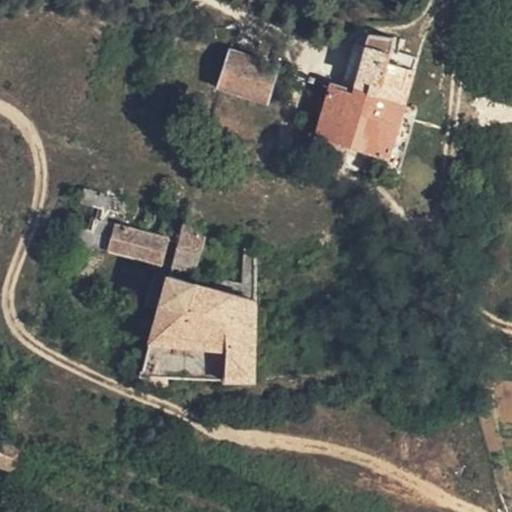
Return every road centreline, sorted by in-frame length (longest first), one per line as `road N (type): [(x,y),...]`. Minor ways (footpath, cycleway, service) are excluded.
road 1 (track): [(475,511),(189,417),(21,336),(9,311),(39,192),(35,142),(0,110)]
road 2 (track): [(469,0),(441,178),(422,222),(393,223),(299,141),(200,155),(218,24)]
